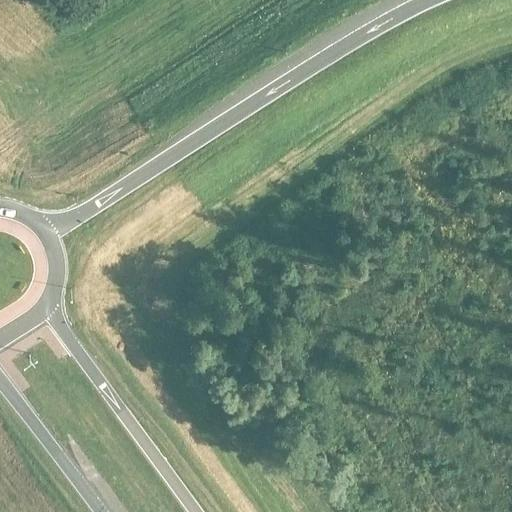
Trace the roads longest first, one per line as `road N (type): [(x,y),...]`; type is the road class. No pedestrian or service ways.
road 1 (motorway): [(442,0),(44,232)]
road 2 (trunk): [(194,511),(48,304)]
road 3 (trunk): [(0,380),(97,511)]
